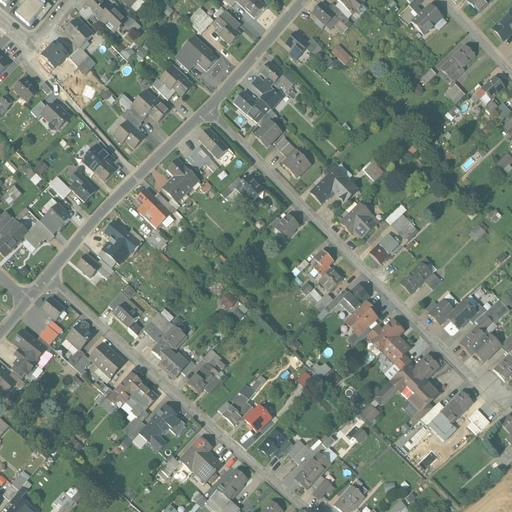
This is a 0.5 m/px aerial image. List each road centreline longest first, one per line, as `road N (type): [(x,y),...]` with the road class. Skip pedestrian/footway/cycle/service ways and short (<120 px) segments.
road 1 (residential): [(208,109),(495,394)]
road 2 (residential): [(45,279),(306,511)]
road 3 (residential): [(208,109),(45,279)]
road 4 (residential): [(304,0),(208,109)]
